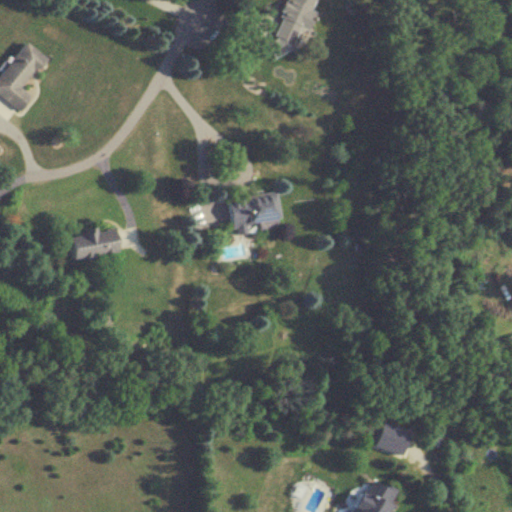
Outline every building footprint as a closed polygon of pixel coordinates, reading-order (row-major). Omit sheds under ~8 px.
[(313,0),(283,0),(264,50),(284,57),(296,25),(303,28),(313,0)] [(0,96),(18,109),(29,94),(19,87),(43,55),(22,40),(1,68),(0,67),(0,96)] [(231,234),(247,231),(245,222),(275,217),(271,189),(224,197),(231,234)] [(114,251),(110,225),(62,234),(67,259),(114,251)] [(382,511),(392,488),(358,475),(344,511),(382,511)]
